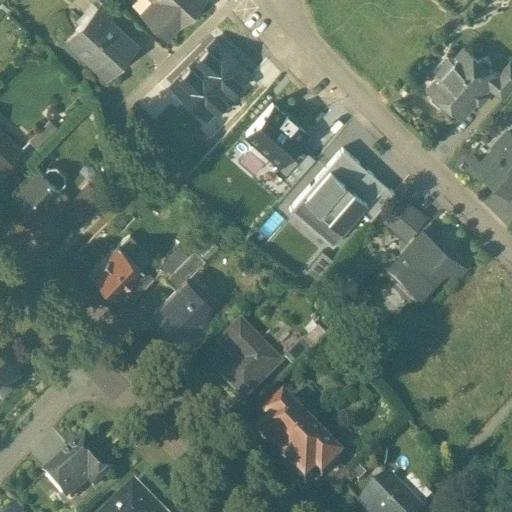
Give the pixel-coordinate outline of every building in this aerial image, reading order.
[(115,3),(111,0),(92,0),(106,13),(115,3)] [(158,0),(161,3),(150,16),(167,32),(196,0),(158,0)] [(133,44),(95,8),(68,37),(70,38),(74,34),(87,47),(84,51),(106,73),(133,44)] [(220,31),(161,93),(198,128),(257,66),(220,31)] [(466,46),(455,58),(447,51),(434,65),(442,73),(431,85),(435,87),(433,89),(432,94),(440,101),(445,100),(445,99),(447,98),(462,112),(488,83),(503,96),(511,86),(511,62),(505,71),(496,73),(495,73),(489,67),(490,65),(491,60),(486,55),(481,57),(479,58),(466,46)] [(280,91),(246,127),(278,157),(271,165),(290,182),(318,151),(293,128),(306,115),(280,91)] [(49,119),(28,139),(38,149),(58,128),(49,119)] [(511,128),(509,127),(481,158),(470,149),(466,153),(508,191),(511,186),(511,128)] [(0,170),(20,150),(0,129),(0,170)] [(341,143),(288,202),(331,241),(384,181),(341,143)] [(37,165),(11,193),(22,203),(19,206),(29,216),(32,213),(33,214),(42,205),(45,208),(57,195),(54,193),(59,187),(58,186),(64,180),(64,172),(55,163),(47,164),(41,170),(37,165)] [(100,198),(86,184),(70,201),(84,215),(100,198)] [(421,213),(402,197),(386,215),(404,231),(421,213)] [(84,215),(70,201),(53,218),(67,232),(84,215)] [(458,265),(420,231),(383,273),(421,307),(458,265)] [(121,239),(85,274),(108,298),(113,293),(114,294),(118,291),(141,267),(127,252),(130,248),(121,239)] [(178,245),(158,265),(166,274),(187,254),(178,245)] [(166,274),(164,276),(174,286),(185,275),(186,276),(204,258),(194,247),(187,254),(166,274)] [(141,267),(118,291),(129,302),(152,278),(141,267)] [(174,286),(164,296),(169,301),(155,314),(182,342),(217,307),(186,276),(185,275),(174,286)] [(280,367),(241,328),(220,349),(238,368),(224,382),(245,403),(280,367)] [(329,339),(311,356),(320,366),(338,348),(329,339)] [(302,344),(284,362),(294,372),(312,354),(302,344)] [(382,352),(370,354),(373,366),(385,364),(382,352)] [(0,389),(18,371),(0,353),(0,389)] [(313,434),(284,404),(265,424),(270,429),(259,440),(270,450),(269,456),(280,467),(313,434)] [(341,462),(313,434),(280,467),(290,477),(296,477),(306,487),(316,476),(322,482),(337,467),(341,462)] [(84,445),(49,475),(70,500),(89,484),(94,489),(113,472),(103,460),(100,463),(84,445)] [(337,467),(322,482),(334,493),(349,478),(337,467)] [(419,511),(420,511),(389,479),(359,508),(362,511),(419,511)] [(157,511),(135,489),(111,511),(157,511)]
